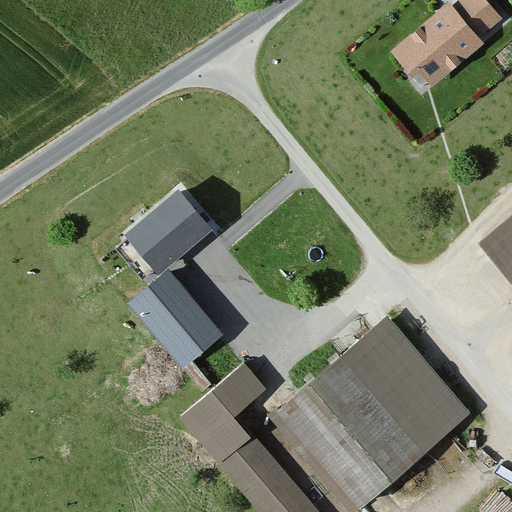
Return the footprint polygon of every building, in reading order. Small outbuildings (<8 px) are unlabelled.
[(431,86),(509,13),(496,0),(445,0),(394,47),(431,86)] [(126,229),(164,269),(218,218),(180,178),(126,229)] [(511,205),(468,242),(511,296),(511,205)] [(187,361),(227,324),(170,261),(129,298),(187,361)] [(381,316),(260,417),(340,511),(344,511),(463,413),(381,316)] [(239,365),(175,420),(254,511),(314,511),(230,415),(260,389),(239,365)]
